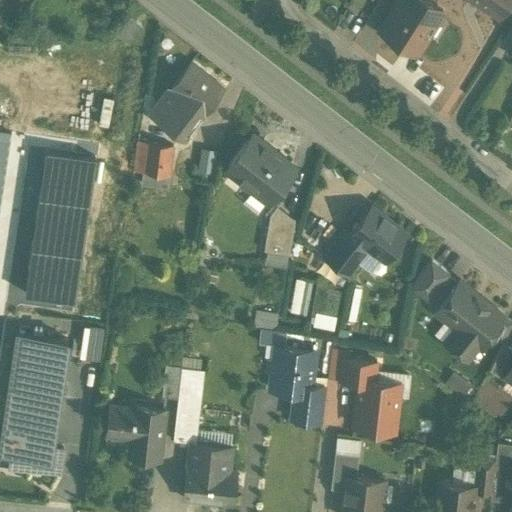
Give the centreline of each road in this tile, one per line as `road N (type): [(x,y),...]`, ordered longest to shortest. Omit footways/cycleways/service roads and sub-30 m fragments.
road 1 (tertiary): [(511,272),(160,0)]
road 2 (residential): [(292,0),(308,24),(511,186)]
